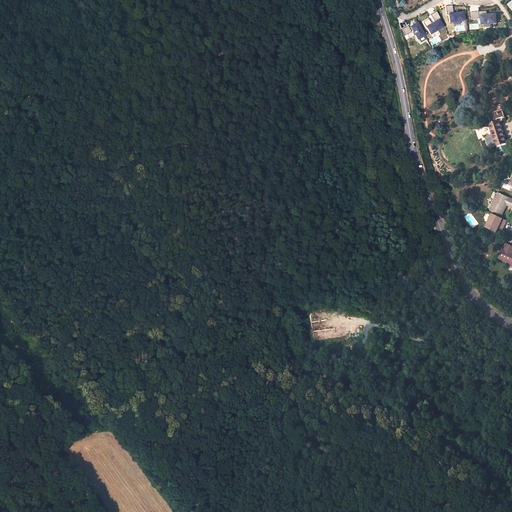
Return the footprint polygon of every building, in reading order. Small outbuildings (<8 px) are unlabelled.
[(452,5),(445,7),(446,15),(449,15),(450,23),(464,20),(463,11),(457,12),(457,13),(453,14),(452,5)] [(432,14),(436,22),(433,24),(432,22),(427,25),(432,33),(444,27),(440,20),(442,19),(438,11),(432,14)] [(487,11),(479,12),(480,19),(482,19),(482,25),(497,23),(496,15),(487,15),(487,11)] [(424,35),(417,23),(410,27),(417,39),(424,35)] [(411,32),(407,26),(401,30),(405,36),(411,32)] [(488,115),(491,125),(489,125),(492,135),(494,135),(498,146),(496,147),(498,152),(498,153),(500,154),(502,155),(504,155),(505,154),(506,153),(507,152),(507,151),(507,149),(498,120),(499,119),(504,117),(502,110),(488,115)] [(494,135),(485,138),(489,149),(496,147),(498,146),(494,135)] [(511,199),(498,193),(490,210),(498,214),(503,203),(506,205),(511,208),(511,207),(511,199)] [(503,203),(498,214),(502,215),(506,205),(503,203)] [(492,214),(488,223),(491,224),(489,229),(496,232),(498,228),(499,225),(503,227),(506,221),(492,214)] [(511,246),(505,244),(499,258),(511,265),(511,252),(511,250),(511,246)]
